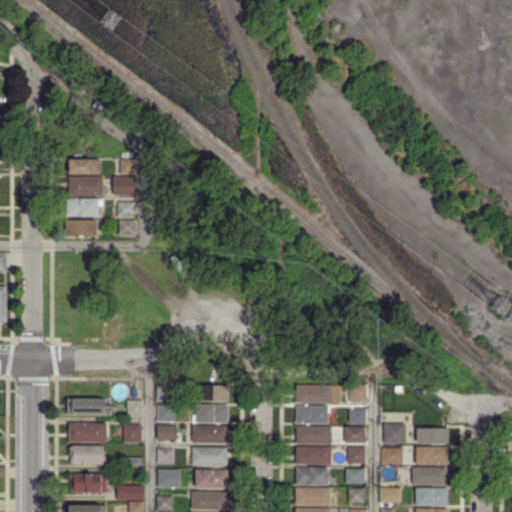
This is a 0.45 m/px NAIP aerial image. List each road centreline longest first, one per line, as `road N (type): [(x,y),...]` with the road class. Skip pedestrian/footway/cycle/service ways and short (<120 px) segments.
road 1 (residential): [(33,65),(33,359)]
road 2 (residential): [(33,359),(259,360)]
road 3 (tertiary): [(33,359),(31,511)]
road 4 (residential): [(259,511),(259,360)]
